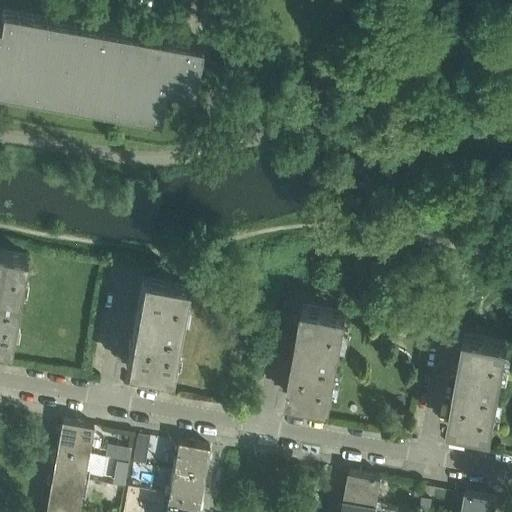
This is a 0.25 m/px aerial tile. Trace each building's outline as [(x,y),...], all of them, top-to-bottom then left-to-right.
[(0,82),(159,111),(165,81),(192,86),(201,38),(2,3),(0,14),(0,82)] [(0,247),(0,341),(8,343),(25,252),(0,247)] [(142,273),(130,336),(125,365),(169,373),(186,280),(142,273)] [(303,302),(292,365),(287,394),(330,402),(347,310),(303,302)] [(464,331),(453,394),(448,423),(492,431),(509,339),(464,331)] [(61,416),(56,445),(88,450),(93,422),(61,416)] [(136,456),(146,457),(150,431),(140,429),(136,456)] [(178,438),(173,466),(204,472),(210,443),(178,438)] [(83,474),(88,450),(56,445),(49,479),(69,483),(70,472),(83,474)] [(198,506),(204,472),(173,466),(168,490),(181,492),(179,503),(198,506)] [(350,469),(346,495),(377,501),(382,475),(350,469)] [(49,479),(45,503),(77,509),(83,474),(70,472),(69,483),(49,479)] [(168,490),(164,511),(197,511),(198,506),(179,503),(181,492),(168,490)] [(466,490),(462,511),(495,511),(499,496),(466,490)] [(346,495),(342,511),(375,511),(377,501),(346,495)] [(379,501),(378,511),(406,511),(407,502),(379,501)] [(76,511),(77,509),(45,503),(43,511),(76,511)]
